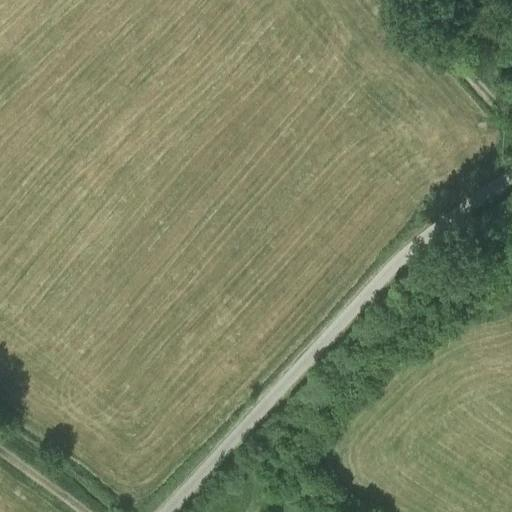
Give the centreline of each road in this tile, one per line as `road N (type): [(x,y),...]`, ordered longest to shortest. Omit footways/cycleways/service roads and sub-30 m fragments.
road 1 (unclassified): [(161,511),(422,238),(511,176)]
road 2 (track): [(395,0),(511,132)]
